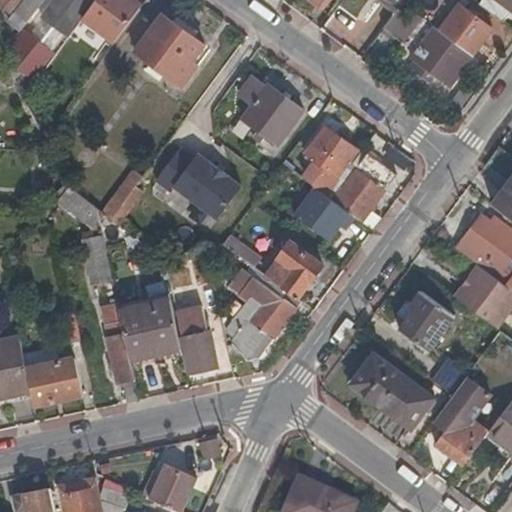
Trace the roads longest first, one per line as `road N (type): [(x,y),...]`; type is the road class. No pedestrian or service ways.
road 1 (residential): [(451,161),(277,402)]
road 2 (residential): [(0,463),(277,402)]
road 3 (residential): [(451,161),(239,0)]
road 4 (residential): [(439,511),(293,402),(277,402)]
road 5 (residential): [(277,402),(229,511)]
